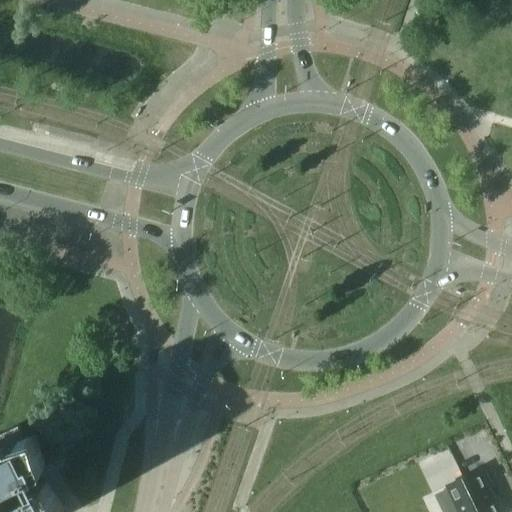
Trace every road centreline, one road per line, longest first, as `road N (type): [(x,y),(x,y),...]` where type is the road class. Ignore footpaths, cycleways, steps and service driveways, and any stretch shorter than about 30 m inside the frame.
road 1 (secondary): [(231,338),(302,365),(359,356),(406,323),(435,274)]
road 2 (tertiary): [(192,290),(154,511)]
road 3 (secondary): [(187,191),(0,144)]
road 4 (tertiary): [(155,511),(202,379),(231,338)]
road 5 (secondary): [(440,219),(414,155),(389,131),(359,113),(309,104)]
road 6 (secondary): [(0,193),(180,241)]
